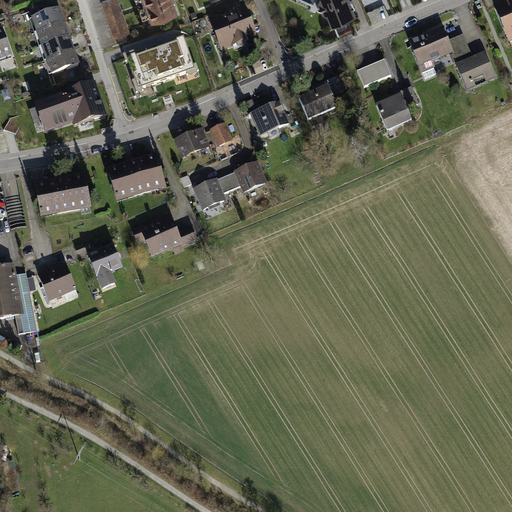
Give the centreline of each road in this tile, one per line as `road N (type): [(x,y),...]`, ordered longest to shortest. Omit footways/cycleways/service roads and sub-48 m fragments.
road 1 (track): [(262,511),(110,407),(0,350)]
road 2 (track): [(210,511),(96,437),(0,390)]
road 3 (residential): [(287,72),(453,0)]
road 4 (residential): [(127,137),(287,72)]
road 5 (residential): [(127,137),(82,0)]
road 6 (residential): [(0,166),(127,137)]
